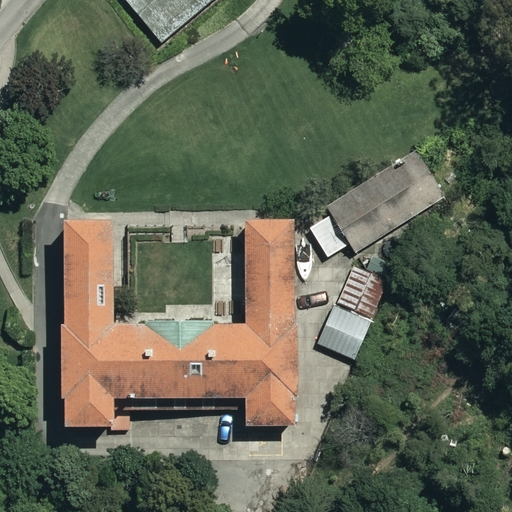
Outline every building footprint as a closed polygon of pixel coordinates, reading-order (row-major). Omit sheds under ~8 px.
[(125,0),(161,43),(213,0),(125,0)] [(327,206),(356,252),(446,197),(418,151),(327,206)] [(68,400),(67,428),(116,428),(117,400),(248,399),(247,425),(297,427),(297,399),(300,399),(300,324),(297,324),(295,220),(248,220),(247,325),(115,324),(116,222),(66,221),(68,327),(64,326),(64,401),(68,400)] [(389,283),(355,267),(339,303),(372,319),(389,283)] [(364,321),(335,309),(319,345),(348,358),(364,321)]
